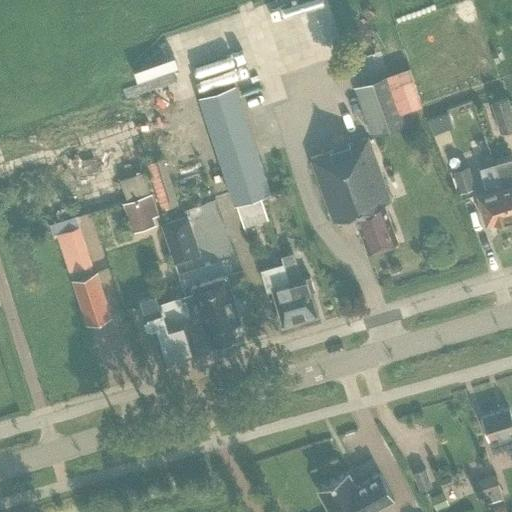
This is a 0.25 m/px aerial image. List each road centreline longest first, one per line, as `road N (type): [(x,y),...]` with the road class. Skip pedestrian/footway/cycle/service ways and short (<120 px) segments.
road 1 (secondary): [(52,453),(511,319)]
road 2 (residential): [(52,453),(0,288)]
